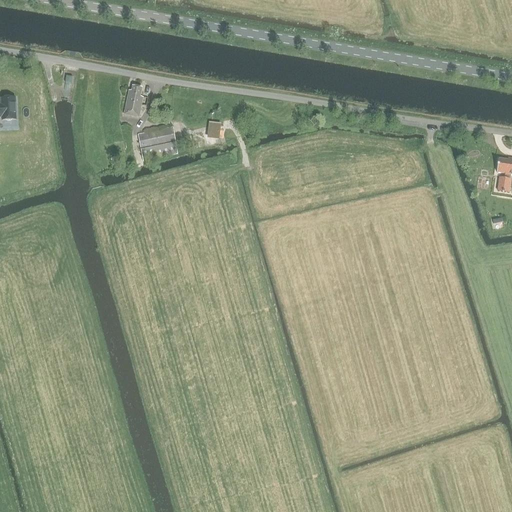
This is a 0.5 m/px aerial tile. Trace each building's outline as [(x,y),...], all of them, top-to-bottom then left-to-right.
[(95,96),(95,83),(85,83),(84,96),(95,96)] [(147,98),(143,98),(140,97),(142,89),(132,87),(131,92),(129,91),(124,115),(139,118),(141,106),(145,107),(147,98)] [(1,105),(0,105),(0,118),(2,118),(2,121),(16,121),(15,99),(1,100),(1,105)] [(173,128),(137,135),(143,162),(178,155),(173,128)] [(511,177),(511,160),(511,161),(511,164),(507,163),(508,161),(498,160),(496,174),(505,175),(504,181),(499,180),(497,193),(508,195),(510,182),(509,181),(510,177),(511,177)]
